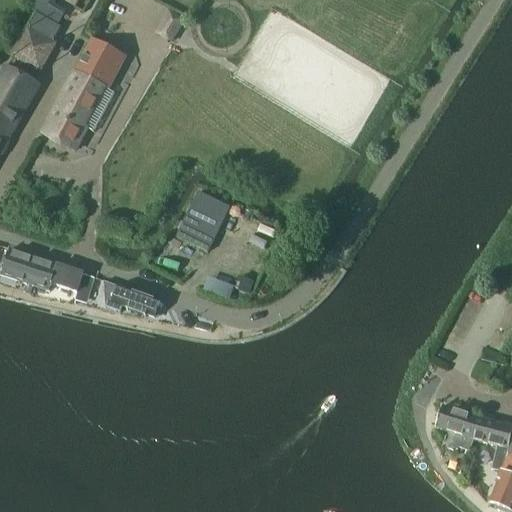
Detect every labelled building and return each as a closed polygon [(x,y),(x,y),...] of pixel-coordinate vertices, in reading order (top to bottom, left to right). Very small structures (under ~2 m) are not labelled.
[(64,16),(49,7),(52,0),(38,0),(32,12),(58,27),(64,16)] [(171,43),(183,22),(169,14),(157,35),(171,43)] [(53,44),(60,30),(36,16),(28,29),(53,44)] [(107,92),(124,60),(92,43),(42,137),(74,153),(86,131),(83,129),(103,90),(107,92)] [(7,69),(0,80),(0,156),(40,88),(7,69)] [(177,239),(208,254),(229,210),(199,195),(177,239)] [(8,254),(0,277),(33,288),(41,263),(9,252),(8,254)] [(41,263),(33,288),(48,294),(51,286),(77,295),(83,277),(83,276),(41,263)] [(77,295),(77,296),(88,299),(94,280),(83,277),(77,295)] [(239,281),(235,292),(249,296),(252,286),(239,281)] [(117,289),(104,284),(105,309),(120,315),(123,308),(127,310),(126,312),(146,319),(146,317),(154,320),(160,304),(117,289)] [(469,454),(473,443),(474,442),(462,439),(469,417),(441,409),(435,430),(449,435),(445,445),(447,450),(453,452),(459,450),(469,454)] [(491,472),(501,474),(509,453),(511,442),(511,429),(477,420),(469,417),(462,439),(474,442),(473,443),(497,448),(491,472)] [(511,511),(511,454),(509,453),(501,474),(490,506),(496,508),(497,511),(511,511)]
